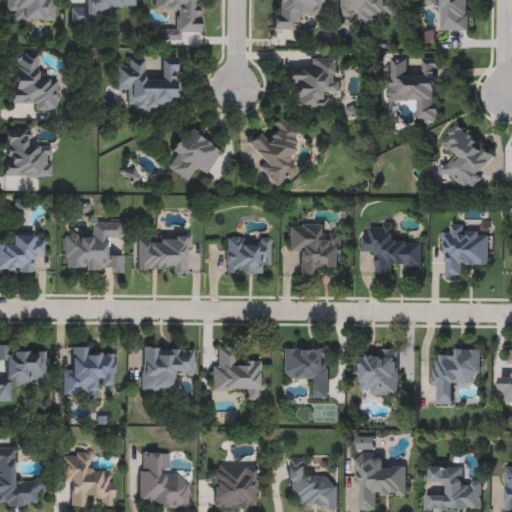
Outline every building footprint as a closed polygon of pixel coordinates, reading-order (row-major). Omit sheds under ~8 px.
[(53,0),(53,22),(5,22),(5,0),(53,0)] [(135,0),(135,7),(113,7),(113,16),(98,16),(98,25),(70,25),(70,7),(82,7),(82,0),(135,0)] [(198,0),(198,33),(181,32),(180,41),(160,41),(160,30),(175,30),(175,9),(148,9),(148,0),(198,0)] [(272,31),(272,0),(321,0),(321,18),(293,18),(293,31),(272,31)] [(397,0),(398,21),(341,21),(340,0),(397,0)] [(468,0),(468,32),(440,32),(441,1),(426,1),(426,0),(468,0)] [(12,103),(12,55),(37,55),(37,79),(57,79),(57,112),(34,112),(34,103),(12,103)] [(176,57),(176,105),(155,105),(155,113),(127,113),(127,91),(116,91),(116,68),(127,68),(127,59),(145,59),(145,78),(159,78),(159,57),(176,57)] [(438,121),(417,121),(417,101),(398,101),(397,88),(390,88),(390,58),(409,58),(409,75),(421,75),(421,59),(437,59),(438,121)] [(288,69),(309,69),(309,59),(340,59),(340,93),(326,93),(326,109),(295,109),(295,88),(288,88),(288,69)] [(278,188),(243,147),(262,131),(264,134),(282,119),(296,135),(289,140),(297,150),(286,159),(297,172),(278,188)] [(457,124),(497,159),(467,193),(441,171),(453,157),(439,144),(457,124)] [(168,170),(176,158),(169,153),(187,127),(221,151),(205,175),(196,169),(186,183),(168,170)] [(50,148),(50,177),(4,177),(4,130),(28,130),(28,148),(50,148)] [(64,272),(63,236),(92,235),(92,223),(121,223),(121,241),(107,242),(107,256),(122,256),(123,271),(64,272)] [(323,225),(323,235),(343,235),(343,268),(316,268),(316,276),(299,276),(298,253),(288,253),(288,226),(323,225)] [(421,267),(393,267),(393,276),(375,276),(375,254),(361,254),(361,234),(370,235),(370,226),(393,226),(393,243),(421,243),(421,267)] [(488,234),(489,267),(463,267),(463,276),(442,277),(441,234),(449,234),(449,226),(464,226),(464,234),(488,234)] [(33,274),(0,273),(0,243),(12,243),(12,233),(34,233),(34,240),(44,240),(43,255),(33,255),(33,274)] [(139,244),(158,244),(158,235),(187,235),(187,274),(139,274),(139,244)] [(270,238),(270,265),(261,265),(261,274),(225,274),(225,238),(270,238)] [(0,402),(0,346),(13,346),(13,354),(44,354),(44,384),(11,384),(11,402),(0,402)] [(61,396),(62,368),(72,368),(72,347),(91,348),(90,356),(114,356),(114,387),(93,387),(93,396),(61,396)] [(193,348),(193,374),(173,374),(173,393),(140,393),(140,348),(193,348)] [(283,348),(328,348),(328,399),(310,399),(310,380),(283,380),(283,348)] [(247,391),(214,391),(214,349),(231,349),(231,362),(258,362),(258,401),(247,401),(247,391)] [(399,397),(359,396),(360,357),(380,358),(380,350),(399,350),(399,397)] [(481,350),(481,384),(452,384),(452,405),(437,405),(437,388),(431,388),(431,358),(454,358),(454,350),(481,350)] [(510,358),(511,357),(511,402),(499,403),(498,379),(511,378),(510,358)] [(0,448),(13,448),(13,482),(38,482),(38,506),(0,506),(0,448)] [(112,475),(112,507),(100,507),(100,499),(85,499),(85,508),(70,508),(70,485),(62,485),(62,454),(91,454),(91,474),(112,475)] [(187,509),(139,508),(140,454),(159,454),(159,476),(187,477),(187,509)] [(407,498),(376,498),(376,511),(356,511),(356,454),(384,454),(385,467),(407,467),(407,498)] [(336,479),(336,509),(297,508),(297,500),(287,500),(288,459),(306,459),(306,479),(336,479)] [(212,466),(257,466),(257,510),(212,510),(212,466)] [(482,511),(424,511),(424,496),(445,496),(444,484),(428,484),(428,468),(463,468),(463,483),(482,482),(482,511)]
